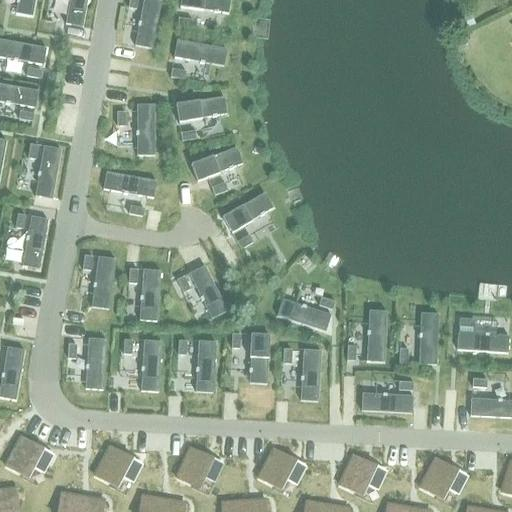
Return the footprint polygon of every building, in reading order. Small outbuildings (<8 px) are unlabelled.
[(30,18),(33,0),(16,0),(15,0),(14,4),(15,4),(13,15),(30,18)] [(81,29),(86,0),(68,0),(64,26),(81,29)] [(128,0),(127,11),(135,12),(137,0),(128,0)] [(151,51),(160,1),(156,0),(142,0),(138,24),(137,23),(136,27),(138,27),(134,47),(151,51)] [(227,15),(229,0),(179,0),(178,9),(201,13),(201,12),(212,13),(212,14),(216,15),(216,14),(227,15)] [(470,15),(462,19),(468,29),(476,25),(470,15)] [(177,20),(176,27),(190,30),(191,22),(177,20)] [(459,38),(452,41),(457,53),(461,52),(470,48),(465,36),(459,38)] [(0,42),(0,59),(12,62),(12,63),(16,63),(16,62),(42,67),(45,50),(0,42)] [(175,42),(172,59),(198,64),(198,65),(202,65),(202,64),(222,68),(225,51),(175,42)] [(26,70),(25,78),(39,80),(40,72),(26,70)] [(171,71),(170,79),(183,81),(185,73),(171,71)] [(0,86),(0,103),(4,104),(4,105),(8,106),(8,105),(34,110),(37,93),(0,86)] [(223,98),(174,106),(177,124),(200,120),(200,119),(211,117),(211,118),(215,118),(215,117),(225,115),(223,98)] [(136,133),(135,133),(135,137),(136,137),(136,157),(153,157),(153,107),(136,107),(136,133)] [(19,113),(17,121),(31,123),(32,115),(19,113)] [(124,114),(116,114),(116,128),(124,128),(124,114)] [(193,132),(180,134),(181,142),(195,140),(193,132)] [(29,146),(26,160),(34,161),(37,148),(29,146)] [(37,178),(33,198),(50,201),(59,151),(42,148),(38,174),(37,174),(36,178),(37,178)] [(235,149),(189,166),(196,184),(218,176),(217,174),(227,171),(228,172),(231,170),(231,169),(241,166),(235,149)] [(105,174),(102,191),(122,195),(122,196),(126,196),(126,195),(152,200),(155,183),(105,174)] [(224,184),(210,189),(213,197),(226,192),(224,184)] [(263,195),(221,219),(230,235),(250,223),(250,222),(259,217),(259,218),(263,216),(262,215),(272,210),(263,195)] [(129,208),(128,216),(141,218),(143,210),(129,208)] [(16,216),(14,229),(21,231),(24,217),(16,216)] [(25,241),(20,267),(37,270),(47,221),(30,218),(26,238),(25,237),(24,241),(25,241)] [(248,237),(236,244),(240,251),(252,244),(248,237)] [(83,257),(81,271),(89,272),(91,259),(83,257)] [(93,289),(90,309),(107,311),(114,261),(97,259),(93,285),(92,285),(92,289),(93,289)] [(203,267),(188,275),(199,299),(200,303),(201,302),(211,320),(226,313),(203,267)] [(128,271),(127,285),(135,286),(136,272),(128,271)] [(139,298),(139,302),(140,302),(138,322),(155,323),(159,273),(142,271),(140,298),(139,298)] [(183,278),(176,282),(182,294),(189,291),(183,278)] [(320,299),(317,307),(331,311),(333,304),(320,299)] [(281,301),(276,318),(324,333),(329,317),(304,309),(304,308),(301,307),(300,308),(281,301)] [(366,333),(366,337),(367,337),(365,363),(383,364),(385,313),(368,312),(367,333),(366,333)] [(418,336),(417,339),(418,339),(417,366),(435,367),(437,316),(419,315),(419,336),(418,336)] [(472,329),(472,321),(458,320),(458,328),(472,329)] [(457,334),(456,351),(506,355),(507,338),(487,336),(487,335),(483,335),(483,336),(457,334)] [(238,350),(239,336),(231,336),(230,350),(238,350)] [(265,386),(268,337),(249,336),(248,359),(249,359),(249,370),(248,370),(248,374),(249,374),(248,385),(265,386)] [(84,366),(84,370),(85,370),(84,391),(101,392),(104,341),(87,340),(85,366),(84,366)] [(123,342),(122,356),(130,356),(131,342),(123,342)] [(140,369),(140,373),(141,373),(140,393),(157,394),(160,343),(142,342),(141,369),(140,369)] [(177,343),(176,356),(184,357),(185,343),(177,343)] [(194,369),(194,373),(195,373),(194,394),(211,395),(214,344),(197,343),(195,370),(194,369)] [(67,348),(66,360),(74,360),(75,347),(67,346),(67,348)] [(354,362),(354,348),(346,348),(345,362),(354,362)] [(0,379),(1,379),(0,383),(0,399),(14,402),(23,352),(6,349),(1,375),(0,375),(0,376),(0,379)] [(282,351),(281,365),(289,366),(290,352),(282,351)] [(406,365),(406,351),(398,351),(398,365),(406,365)] [(318,400),(321,359),(299,358),(297,399),(318,400)] [(485,389),(485,381),(471,381),(471,389),(485,389)] [(411,392),(411,384),(397,384),(397,392),(411,392)] [(361,395),(360,413),(410,415),(411,398),(385,396),(385,395),(381,395),(381,396),(361,395)] [(470,400),(469,418),(511,419),(511,402),(500,402),(500,401),(496,401),(496,402),(470,400)] [(21,439),(5,469),(26,480),(31,470),(40,475),(50,455),(21,439)] [(109,448),(94,478),(115,489),(120,480),(129,484),(139,464),(109,448)] [(190,449),(175,480),(197,490),(202,480),(210,484),(220,464),(190,449)] [(273,451),(257,481),(278,492),(283,482),(292,487),(303,467),(273,451)] [(352,457),(338,488),(360,498),(364,488),(373,492),(383,471),(352,457)] [(435,460),(419,490),(440,501),(445,492),(454,496),(464,476),(435,460)] [(511,462),(510,462),(500,495),(511,498),(511,462)] [(17,511),(15,491),(0,492),(0,511),(17,511)] [(59,496),(56,511),(101,511),(103,504),(59,496)] [(140,499),(137,511),(183,511),(184,506),(140,499)] [(265,511),(265,502),(220,505),(220,511),(265,511)]
